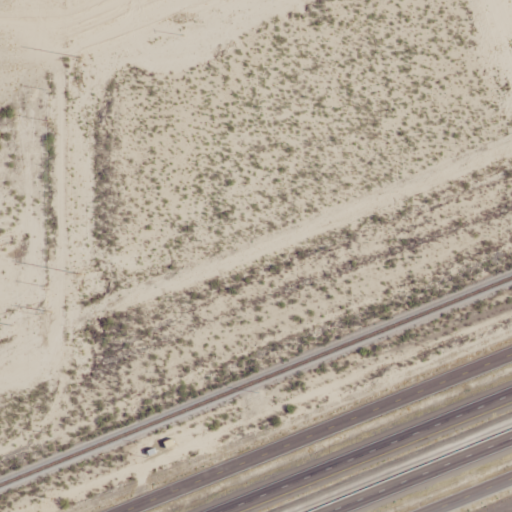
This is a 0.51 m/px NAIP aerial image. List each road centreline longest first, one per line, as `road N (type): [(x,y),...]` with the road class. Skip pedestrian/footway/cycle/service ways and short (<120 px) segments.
road 1 (tertiary): [(121,511),(511,354)]
road 2 (motorway): [(511,394),(221,511)]
road 3 (motorway): [(332,511),(511,439)]
